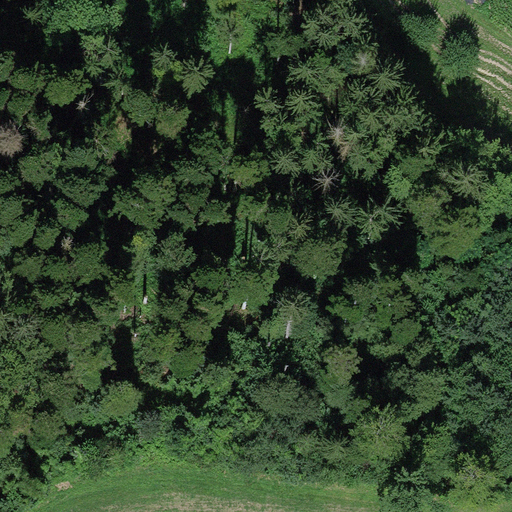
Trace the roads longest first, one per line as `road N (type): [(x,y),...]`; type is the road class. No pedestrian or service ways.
road 1 (track): [(501,216),(472,232),(443,228),(91,87),(38,86),(0,44)]
road 2 (track): [(511,486),(395,495),(0,414)]
road 3 (track): [(349,0),(511,229)]
